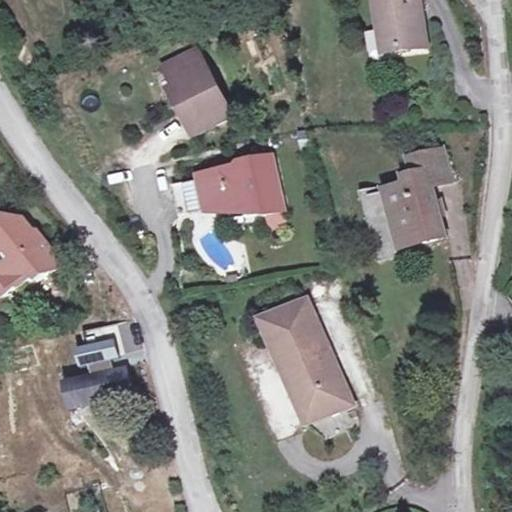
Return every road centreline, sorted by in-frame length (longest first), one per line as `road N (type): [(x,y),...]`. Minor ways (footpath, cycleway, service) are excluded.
road 1 (residential): [(481,0),(507,101),(464,454),(465,511)]
road 2 (unclassified): [(0,78),(148,320),(204,511)]
